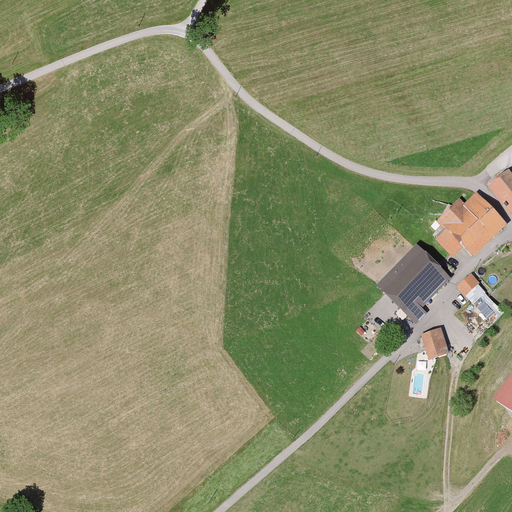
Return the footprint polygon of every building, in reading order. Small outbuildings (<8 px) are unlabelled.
[(511,176),(508,172),(488,188),(511,217),(511,176)] [(505,227),(475,196),(464,206),(459,201),(436,223),(445,232),(436,241),(452,259),(464,248),(473,258),(505,227)] [(449,281),(414,248),(377,287),(412,319),(449,281)] [(477,285),(470,277),(456,289),(463,297),(477,285)] [(380,327),(396,309),(383,297),(367,314),(380,327)] [(448,356),(439,330),(419,338),(428,363),(448,356)] [(511,374),(493,400),(511,414),(511,374)]
